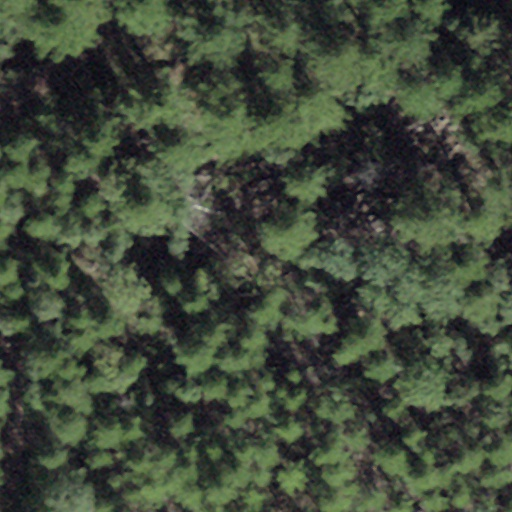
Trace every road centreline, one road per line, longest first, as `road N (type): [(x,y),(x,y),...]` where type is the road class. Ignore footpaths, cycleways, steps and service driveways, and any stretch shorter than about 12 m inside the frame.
road 1 (track): [(0,507),(20,451),(21,369),(0,325)]
road 2 (track): [(0,104),(59,75),(107,22),(112,0)]
